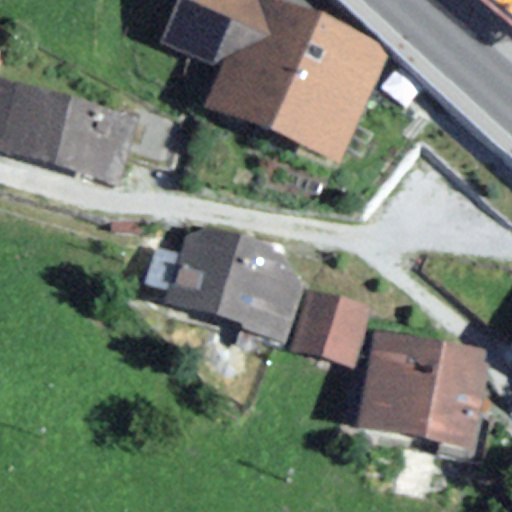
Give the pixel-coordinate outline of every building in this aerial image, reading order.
[(204,114),(342,172),(394,49),(277,0),(180,0),(161,46),(222,72),(204,114)] [(511,0),(481,0),(511,26),(511,0)] [(0,82),(5,70),(14,43),(0,37),(0,82)] [(5,70),(0,82),(0,144),(123,184),(145,114),(5,70)] [(169,309),(287,340),(309,261),(191,229),(169,309)] [(298,348),(354,364),(370,307),(315,291),(298,348)] [(486,356),(383,334),(363,427),(466,449),(486,356)]
